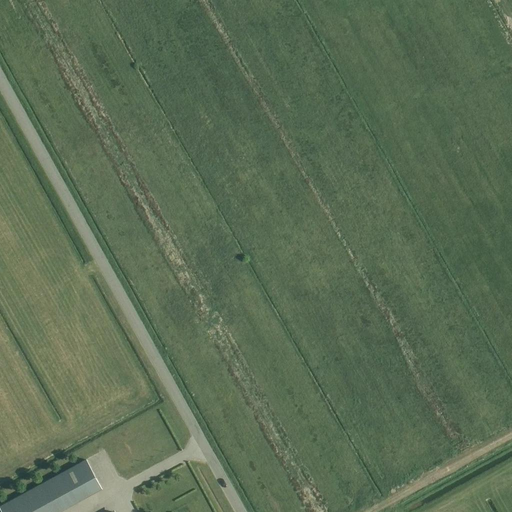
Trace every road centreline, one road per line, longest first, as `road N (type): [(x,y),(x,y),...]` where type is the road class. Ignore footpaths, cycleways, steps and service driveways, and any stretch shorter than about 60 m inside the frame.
road 1 (tertiary): [(241,511),(0,79)]
road 2 (track): [(380,511),(511,440)]
